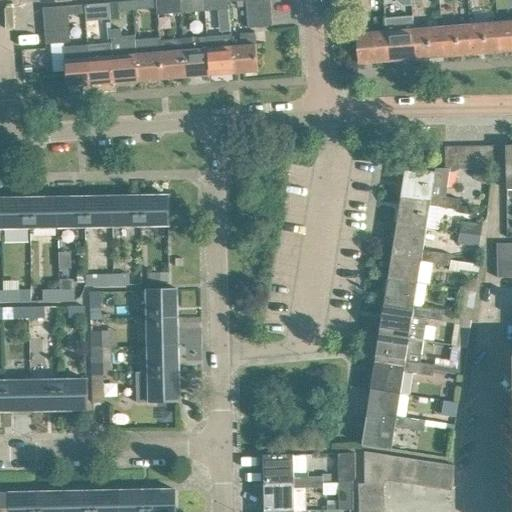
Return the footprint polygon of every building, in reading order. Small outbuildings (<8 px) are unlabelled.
[(158,15),(156,0),(144,0),(132,1),(133,10),(152,8),(153,15),(158,15)] [(181,13),(180,0),(156,0),(158,15),(181,13)] [(203,0),(180,0),(181,13),(205,11),(203,0)] [(229,9),(228,2),(228,0),(208,0),(210,11),(229,9)] [(119,11),(133,10),(132,1),(109,3),(110,20),(120,19),(119,11)] [(271,14),(270,2),(246,4),(247,16),(271,14)] [(110,20),(109,3),(85,5),(86,14),(86,21),(110,20)] [(86,14),(85,5),(67,6),(68,15),(86,14)] [(68,15),(67,6),(43,8),(44,20),(68,18),(68,15)] [(272,26),(271,14),(247,16),(248,28),(272,26)] [(416,58),(414,30),(413,17),(385,19),(386,32),(388,61),(416,58)] [(69,30),(68,18),(44,20),(45,32),(69,30)] [(511,50),(511,22),(498,23),(500,52),(511,50)] [(500,52),(498,23),(470,26),(472,54),(500,52)] [(472,54),(470,26),(442,28),(444,56),(472,54)] [(444,56),(442,28),(414,30),(416,58),(444,56)] [(140,81),(136,40),(135,36),(122,37),(121,29),(111,30),(112,43),(115,83),(140,81)] [(70,42),(69,30),(45,32),(46,44),(70,42)] [(388,61),(386,32),(358,35),(360,63),(388,61)] [(258,71),(256,45),(255,33),(240,34),(241,46),(233,47),(235,73),(258,71)] [(232,35),(221,35),(208,37),(211,75),(235,73),(233,47),(232,35)] [(211,75),(208,37),(184,39),(187,77),(211,75)] [(163,79),(160,41),(159,38),(136,40),(140,81),(163,79)] [(187,77),(184,39),(160,41),(163,79),(187,77)] [(115,83),(112,43),(89,45),(92,85),(115,83)] [(92,85),(89,45),(64,47),(67,87),(92,85)] [(458,169),(457,146),(445,146),(445,168),(451,168),(458,169)] [(470,169),(469,146),(457,146),(458,169),(470,169)] [(482,169),(481,146),(469,146),(470,169),(482,169)] [(494,166),(493,146),(481,146),(482,169),(494,169),(494,166)] [(445,208),(446,198),(451,168),(445,168),(435,168),(435,172),(406,167),(401,195),(432,200),(431,206),(445,208)] [(481,175),(480,177),(480,179),(481,181),(483,182),(485,183),(487,184),(489,183),(491,182),(492,180),(492,178),(492,175),(491,173),(489,172),(487,172),(484,172),(482,173),(481,175)] [(427,227),(431,206),(432,200),(401,195),(397,223),(427,227)] [(168,224),(168,196),(144,197),(144,225),(168,224)] [(113,225),(112,197),(85,198),(85,226),(113,225)] [(144,225),(144,197),(112,197),(113,225),(144,225)] [(58,226),(57,198),(30,199),(30,227),(58,226)] [(85,226),(85,198),(57,198),(58,226),(85,226)] [(459,210),(461,200),(446,198),(445,208),(459,210)] [(30,227),(30,199),(3,199),(3,227),(30,227)] [(482,236),(483,225),(462,222),(461,233),(482,236)] [(423,251),(427,227),(397,223),(393,250),(423,255),(422,262),(433,263),(436,264),(438,253),(423,251)] [(480,247),(482,236),(461,233),(459,244),(480,247)] [(511,252),(511,243),(497,244),(497,252),(511,252)] [(429,285),(433,263),(422,262),(423,255),(393,250),(388,279),(426,285),(429,285)] [(511,260),(511,252),(497,252),(497,261),(511,260)] [(480,265),(451,261),(452,255),(438,253),(436,264),(450,266),(449,271),(478,275),(480,265)] [(511,268),(511,260),(497,261),(497,269),(511,268)] [(511,277),(511,268),(497,269),(497,278),(511,277)] [(170,284),(169,272),(148,273),(148,284),(170,284)] [(141,273),(114,274),(114,285),(142,284),(141,273)] [(114,285),(114,274),(92,275),(92,286),(114,285)] [(423,307),(426,285),(388,279),(384,306),(414,311),(413,318),(427,320),(429,308),(423,307)] [(32,301),(31,289),(4,290),(4,302),(32,301)] [(59,301),(59,289),(43,290),(43,302),(59,301)] [(75,289),(59,289),(59,301),(75,301),(75,289)] [(177,318),(176,289),(148,290),(149,318),(177,318)] [(102,320),(101,291),(90,292),(91,320),(102,320)] [(424,340),(427,320),(413,318),(414,311),(384,306),(380,333),(424,340)] [(29,319),(29,307),(13,308),(13,320),(29,319)] [(45,307),(29,307),(29,319),(45,319),(45,307)] [(85,319),(84,307),(68,307),(69,319),(85,319)] [(450,317),(443,315),(443,310),(429,308),(427,320),(461,325),(462,318),(450,317)] [(177,345),(177,318),(149,318),(149,346),(177,345)] [(102,332),(92,332),(92,348),(102,348),(102,332)] [(421,356),(424,340),(380,333),(375,360),(405,365),(404,372),(412,374),(419,375),(421,363),(420,363),(421,356)] [(178,373),(177,345),(149,346),(150,373),(178,373)] [(111,348),(102,348),(92,348),(92,375),(102,374),(112,374),(111,348)] [(409,394),(412,374),(404,372),(405,365),(375,360),(371,388),(409,394)] [(434,371),(435,365),(421,363),(419,375),(433,377),(434,371)] [(435,363),(435,365),(434,371),(463,376),(464,367),(435,363)] [(179,400),(178,373),(150,373),(141,374),(141,401),(151,401),(179,400)] [(103,403),(102,374),(92,375),(93,403),(103,403)] [(87,408),(86,380),(58,381),(59,409),(87,408)] [(59,409),(58,381),(31,382),(31,410),(59,409)] [(31,410),(31,382),(3,382),(4,410),(31,410)] [(405,418),(409,394),(371,388),(367,416),(396,421),(395,427),(405,428),(410,429),(412,419),(405,418)] [(444,402),(441,415),(455,418),(458,404),(444,402)] [(401,451),(405,428),(395,427),(396,421),(367,416),(362,445),(401,451)] [(425,431),(426,421),(412,419),(410,429),(425,431)] [(389,481),(393,456),(365,451),(365,483),(384,483),(384,480),(389,481)] [(355,453),(338,453),(339,481),(352,480),(356,478),(355,453)] [(294,477),(293,454),(264,455),(264,483),(294,482),(295,488),(305,488),(309,487),(308,477),(294,477)] [(401,483),(405,458),(393,456),(389,481),(401,483)] [(413,484),(417,459),(405,458),(401,483),(413,484)] [(426,486),(430,461),(417,459),(413,484),(426,486)] [(438,488),(442,463),(430,461),(426,486),(438,488)] [(451,490),(455,465),(442,463),(438,488),(451,490)] [(323,487),(323,482),(323,476),(308,477),(309,487),(323,487)] [(352,480),(339,481),(340,510),(350,509),(353,509),(352,480)] [(306,510),(305,488),(295,488),(294,482),(264,483),(265,511),(295,511),(306,510)] [(384,497),(384,483),(365,483),(359,484),(359,497),(384,497)] [(174,511),(174,490),(146,491),(146,511),(174,511)] [(146,511),(146,491),(119,492),(119,511),(146,511)] [(91,511),(92,492),(64,493),(64,511),(91,511)] [(119,511),(119,492),(92,492),(91,511),(119,511)] [(0,511),(9,511),(9,494),(0,493),(0,511)] [(36,511),(37,493),(9,494),(9,511),(36,511)] [(64,511),(64,493),(37,493),(36,511),(64,511)] [(384,509),(384,497),(359,497),(359,509),(384,509)]
